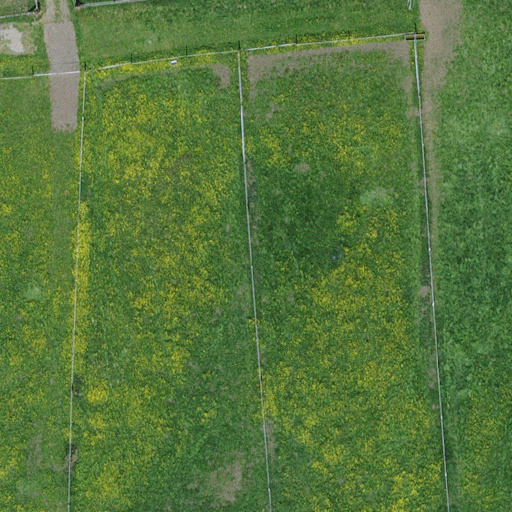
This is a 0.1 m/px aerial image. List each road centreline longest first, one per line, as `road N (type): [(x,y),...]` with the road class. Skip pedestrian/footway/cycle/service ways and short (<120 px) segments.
road 1 (track): [(58,31),(57,354),(44,511)]
road 2 (track): [(0,38),(334,0)]
